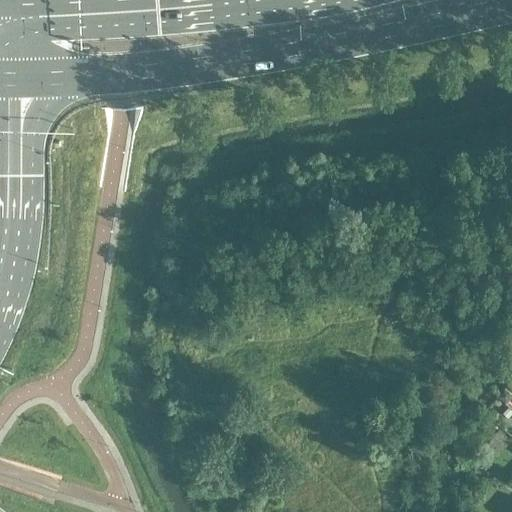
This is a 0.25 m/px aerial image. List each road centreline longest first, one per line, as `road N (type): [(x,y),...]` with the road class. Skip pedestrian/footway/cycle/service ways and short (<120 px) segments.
road 1 (trunk): [(15,79),(127,76),(328,48),(511,0)]
road 2 (secondary): [(0,295),(12,216),(15,79)]
